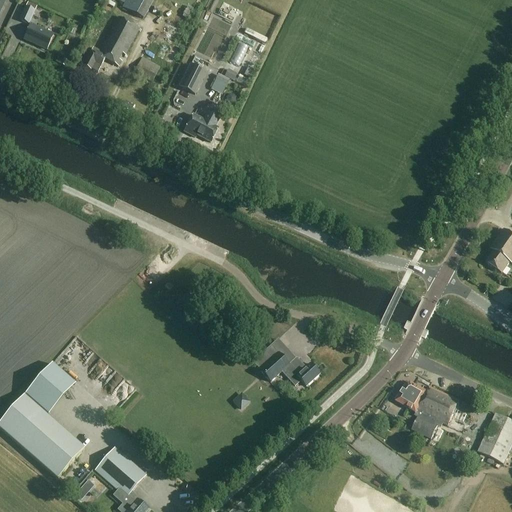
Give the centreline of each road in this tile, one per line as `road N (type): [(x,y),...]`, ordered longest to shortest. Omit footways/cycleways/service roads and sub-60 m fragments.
road 1 (tertiary): [(441,281),(294,227),(0,89)]
road 2 (unclassified): [(403,352),(274,308),(225,263),(0,157)]
road 3 (primary): [(236,511),(403,352)]
road 4 (primary): [(441,281),(511,151)]
road 5 (unclassified): [(511,404),(403,352)]
